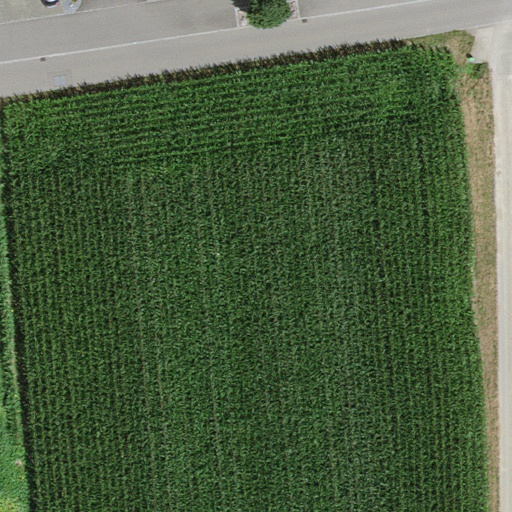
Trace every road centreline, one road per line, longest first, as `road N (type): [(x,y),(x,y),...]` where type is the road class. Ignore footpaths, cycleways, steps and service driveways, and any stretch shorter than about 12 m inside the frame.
road 1 (residential): [(511,1),(0,88)]
road 2 (track): [(511,511),(511,316)]
